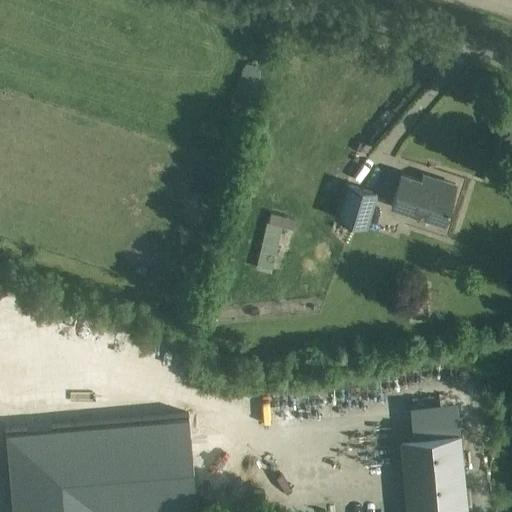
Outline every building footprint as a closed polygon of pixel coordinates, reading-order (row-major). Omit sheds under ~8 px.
[(511,108),(508,107),(499,142),(511,145),(511,108)] [(435,184),(401,173),(391,206),(443,223),(455,184),(437,178),(435,184)] [(378,191),(344,180),(332,216),(366,227),(378,191)] [(257,265),(272,269),(284,223),(268,219),(257,265)] [(196,511),(188,413),(4,429),(11,511),(196,511)] [(467,511),(460,432),(458,432),(457,420),(413,425),(414,435),(414,437),(412,437),(414,457),(419,511),(467,511)] [(265,491),(253,491),(253,506),(264,506),(265,491)]
